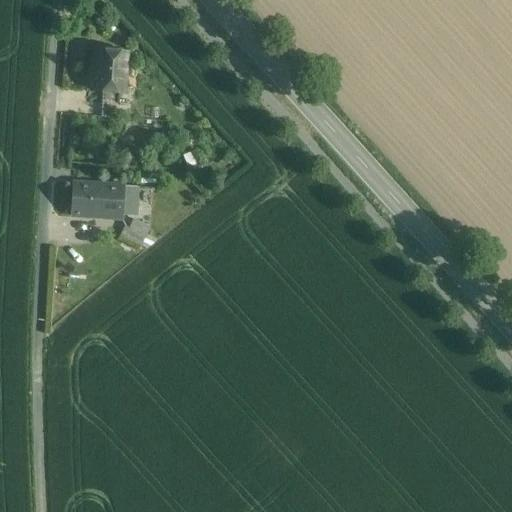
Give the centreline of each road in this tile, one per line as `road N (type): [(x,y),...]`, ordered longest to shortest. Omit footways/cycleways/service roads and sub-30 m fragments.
road 1 (residential): [(41,511),(37,344),(58,0)]
road 2 (tertiary): [(211,0),(511,328)]
